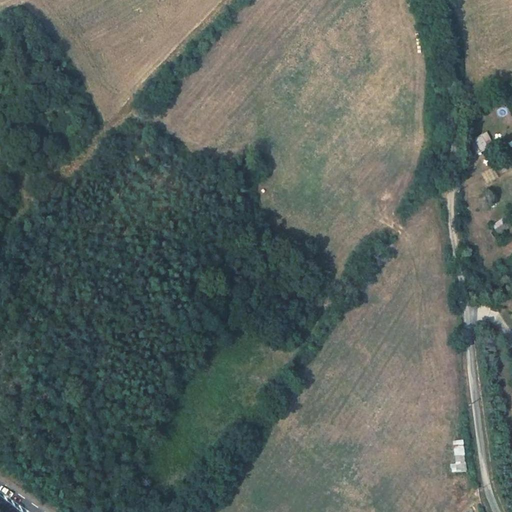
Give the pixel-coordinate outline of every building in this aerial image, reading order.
[(493,146),(486,133),(472,139),(466,142),(474,156),(493,146)] [(492,168),(481,175),(487,184),(499,177),(492,168)] [(505,223),(502,218),(492,226),(498,235),(509,228),(505,223)] [(464,454),(462,439),(452,440),(455,455),(464,454)] [(467,474),(464,454),(455,455),(454,456),(457,476),(467,474)]
